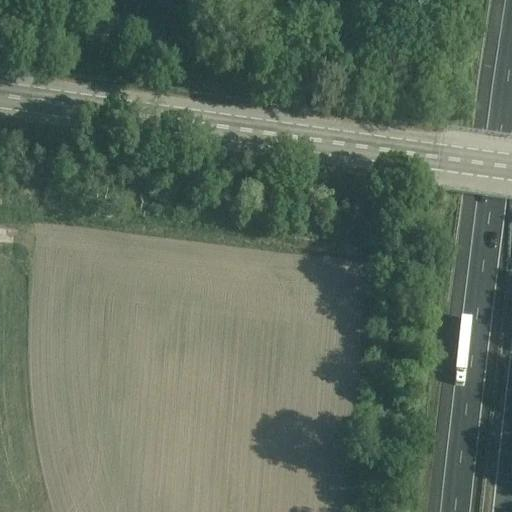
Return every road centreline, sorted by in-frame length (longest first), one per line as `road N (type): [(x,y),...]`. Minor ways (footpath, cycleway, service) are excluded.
road 1 (tertiary): [(511,166),(0,95)]
road 2 (motorway): [(511,67),(455,511)]
